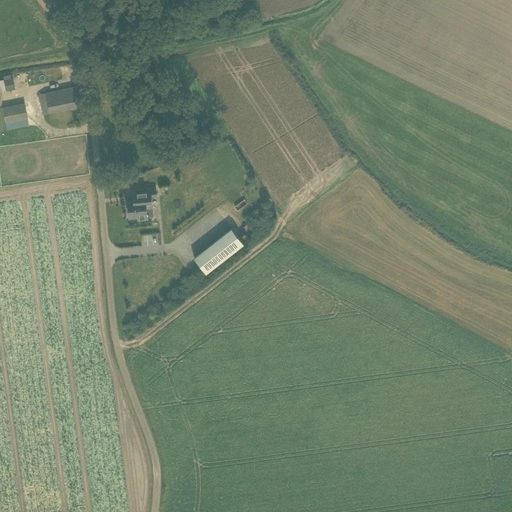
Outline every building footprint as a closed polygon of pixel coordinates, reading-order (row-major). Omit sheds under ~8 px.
[(15,79),(5,81),(7,91),(17,90),(15,79)] [(82,106),(78,86),(39,95),(43,114),(82,106)] [(26,103),(4,108),(7,123),(30,119),(26,103)] [(157,196),(156,188),(146,189),(147,193),(134,194),(134,202),(128,203),(130,218),(138,217),(139,221),(148,220),(147,208),(153,208),(152,197),(157,196)] [(207,274),(230,256),(217,240),(194,258),(207,274)]
